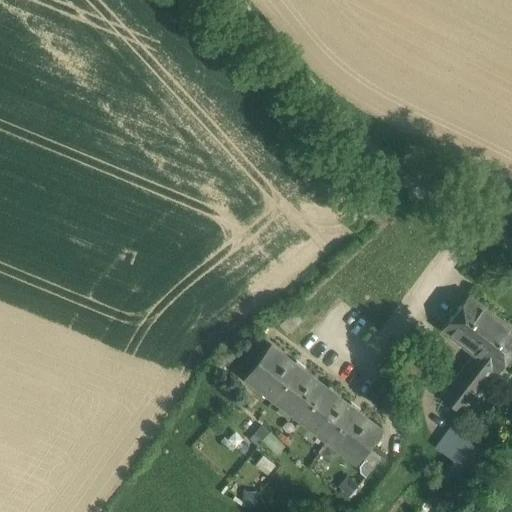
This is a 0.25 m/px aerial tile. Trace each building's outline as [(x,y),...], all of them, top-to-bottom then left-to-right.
[(511,352),(511,328),(468,294),(441,330),(474,355),(493,370),(497,373),(511,352)] [(325,387),(269,344),(244,376),(300,419),(325,387)] [(474,355),(442,395),(462,410),(493,370),(474,355)] [(381,429),(325,387),(300,419),(356,462),(381,429)] [(489,458),(450,429),(438,446),(458,461),(445,478),(464,491),(489,458)]
